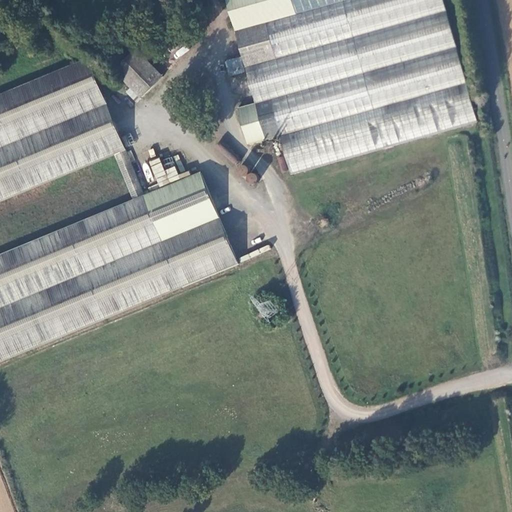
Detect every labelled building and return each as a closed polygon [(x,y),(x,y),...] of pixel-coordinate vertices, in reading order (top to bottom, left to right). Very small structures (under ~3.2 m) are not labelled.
[(225,0),(241,57),(245,72),(256,103),(238,108),(249,145),(281,136),(292,175),(478,122),(444,0),(225,0)] [(141,93),(161,74),(136,49),(117,68),(141,93)] [(241,57),(227,61),(231,76),(245,72),(241,57)] [(0,201),(129,148),(88,58),(0,94),(0,201)] [(230,153),(234,148),(222,137),(213,146),(233,164),(232,165),(253,184),(258,178),(230,153)] [(201,172),(0,254),(0,362),(239,264),(201,172)]
